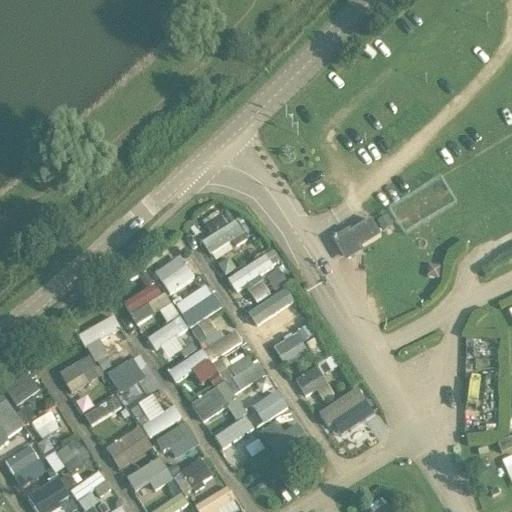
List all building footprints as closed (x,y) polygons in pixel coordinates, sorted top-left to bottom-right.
[(219,212),(202,221),(208,232),(225,223),(219,212)] [(347,258),(381,236),(370,220),(336,241),(347,258)] [(212,263),(231,253),(225,241),(240,233),(234,221),(199,240),(212,263)] [(269,249),(225,277),(233,289),(277,262),(269,249)] [(165,295),(191,278),(177,256),(151,272),(165,295)] [(120,302),(151,283),(145,273),(114,292),(120,302)] [(252,303),(266,293),(259,282),(244,292),(252,303)] [(171,305),(177,315),(143,338),(152,352),(157,348),(165,359),(179,349),(172,338),(218,308),(201,284),(171,305)] [(131,325),(166,308),(154,285),(120,302),(131,325)] [(247,313),(260,331),(285,313),(272,295),(247,313)] [(111,315),(75,335),(90,363),(107,353),(99,338),(111,332),(118,344),(125,340),(111,315)] [(233,332),(206,348),(212,359),(239,343),(233,332)] [(280,365),(306,353),(296,333),(271,344),(280,365)] [(171,382),(205,361),(198,350),(164,371),(171,382)] [(56,373),(67,393),(96,377),(84,356),(56,373)] [(246,356),(219,373),(232,394),(259,378),(246,356)] [(330,356),(316,362),(321,374),(335,367),(330,356)] [(103,373),(114,393),(141,378),(129,358),(103,373)] [(222,358),(210,364),(216,375),(227,370),(222,358)] [(315,366),(291,378),(300,396),(313,389),(318,398),(329,392),(315,366)] [(24,373),(0,389),(12,407),(36,391),(24,373)] [(129,386),(117,394),(123,405),(135,397),(129,386)] [(191,404),(203,421),(225,405),(213,388),(191,404)] [(353,388),(313,409),(325,432),(365,412),(353,388)] [(275,389),(247,408),(259,426),(287,407),(275,389)] [(79,413),(91,408),(85,395),(73,400),(79,413)] [(111,396),(80,414),(87,426),(118,407),(111,396)] [(225,406),(234,421),(244,415),(235,399),(225,406)] [(5,402),(0,404),(0,443),(22,430),(5,402)] [(169,405),(147,419),(138,403),(128,409),(144,438),(177,419),(169,405)] [(42,415),(27,422),(37,440),(51,433),(42,415)] [(220,450),(250,429),(242,416),(212,437),(220,450)] [(166,448),(176,460),(198,442),(181,420),(153,443),(161,452),(166,448)] [(269,453),(300,436),(293,423),(279,430),(274,421),(257,431),(269,453)] [(251,432),(226,448),(237,465),(262,448),(251,432)] [(511,437),(498,444),(502,453),(511,448),(511,437)] [(55,477),(85,456),(73,438),(43,458),(55,477)] [(114,470),(132,460),(120,439),(102,449),(114,470)] [(1,463),(11,477),(34,460),(24,446),(1,463)] [(130,492),(146,482),(151,491),(169,481),(156,458),(122,477),(130,492)] [(506,482),(511,480),(511,458),(500,462),(506,482)] [(170,477),(182,494),(209,476),(197,459),(170,477)] [(99,472),(66,487),(77,509),(110,494),(99,472)] [(30,511),(44,511),(66,500),(54,478),(22,496),(30,511)] [(222,486),(190,506),(193,511),(229,511),(235,508),(222,486)] [(147,511),(172,511),(184,504),(176,493),(147,511)]
